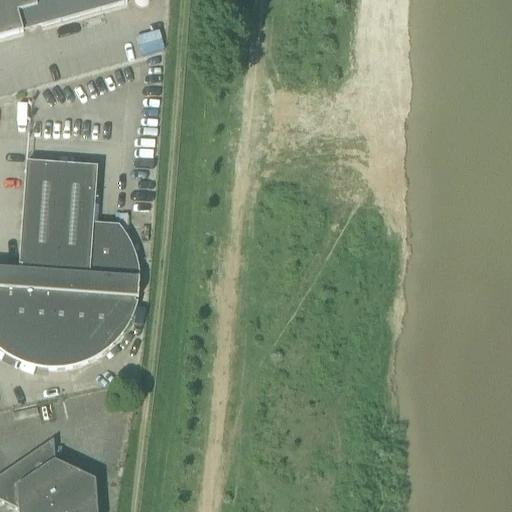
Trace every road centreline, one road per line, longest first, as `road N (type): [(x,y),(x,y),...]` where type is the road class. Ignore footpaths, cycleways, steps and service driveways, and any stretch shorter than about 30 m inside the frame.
road 1 (track): [(205,511),(257,0)]
road 2 (track): [(184,0),(133,511)]
